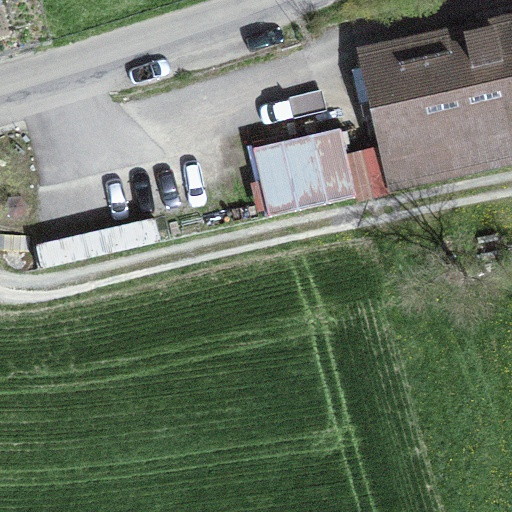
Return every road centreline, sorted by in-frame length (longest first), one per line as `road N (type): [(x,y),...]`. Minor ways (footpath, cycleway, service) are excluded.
road 1 (track): [(511,184),(187,254),(48,294),(0,284)]
road 2 (unclassified): [(266,0),(0,84)]
